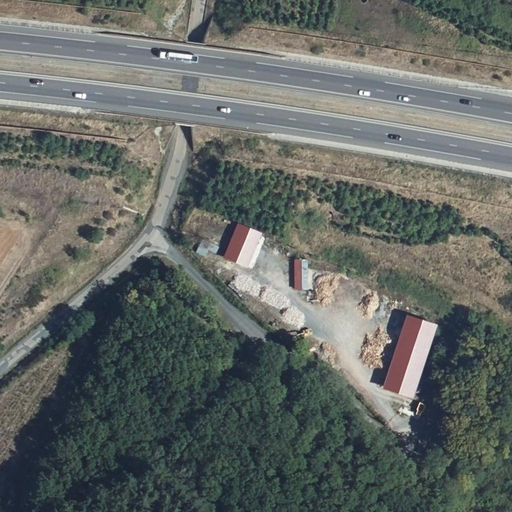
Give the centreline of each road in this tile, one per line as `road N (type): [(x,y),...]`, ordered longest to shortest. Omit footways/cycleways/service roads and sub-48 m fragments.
road 1 (motorway): [(0,79),(171,96),(511,151)]
road 2 (motorway): [(511,104),(0,40)]
road 3 (unclassified): [(403,454),(324,373),(252,328),(150,236)]
road 4 (unclassified): [(150,236),(184,127),(199,0)]
road 5 (unclassified): [(0,367),(150,236)]
